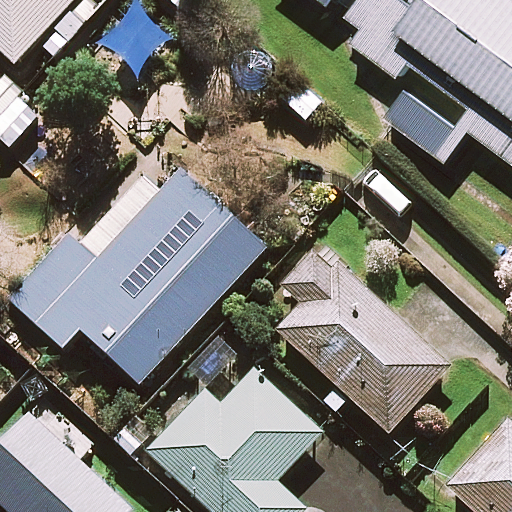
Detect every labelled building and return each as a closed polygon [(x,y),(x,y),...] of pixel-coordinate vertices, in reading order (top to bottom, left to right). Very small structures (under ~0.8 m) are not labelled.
[(0,0),(0,53),(17,71),(41,46),(56,60),(113,0),(0,0)] [(203,0),(167,0),(185,18),(204,1),(203,0)] [(511,0),(385,0),(383,3),(511,103),(511,0)] [(140,17),(109,49),(147,86),(178,54),(140,17)] [(474,133),(421,92),(397,124),(451,164),(474,133)] [(45,123),(24,103),(0,128),(0,144),(12,157),(45,123)] [(270,255),(184,175),(149,212),(134,198),(84,251),(73,240),(13,304),(68,356),(85,337),(143,391),(270,255)] [(455,371),(319,247),(282,287),(307,309),(281,338),(392,439),(455,371)] [(323,441),(255,378),(224,412),(209,398),(152,459),(208,511),(305,511),(279,488),(323,441)] [(511,511),(511,427),(510,426),(450,492),(471,511),(511,511)]
